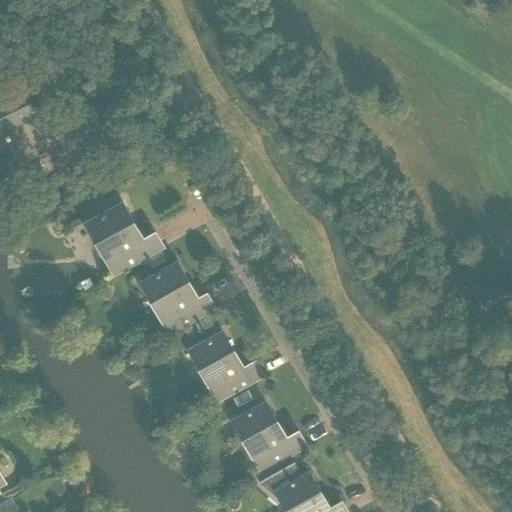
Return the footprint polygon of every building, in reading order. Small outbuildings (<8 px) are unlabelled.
[(3,133),(37,116),(24,89),(0,100),(0,176),(19,168),(3,133)] [(131,218),(123,203),(86,223),(115,274),(163,247),(155,232),(140,240),(128,219),(131,218)] [(161,251),(147,259),(152,267),(166,259),(161,251)] [(186,277),(178,262),(141,282),(170,333),(215,308),(207,293),(195,300),(183,278),(186,277)] [(90,277),(82,281),(87,289),(95,285),(90,277)] [(208,316),(195,323),(200,331),(213,324),(208,316)] [(190,349),(218,400),(263,375),(255,360),(243,367),(223,331),(190,349)] [(247,390),(234,398),(238,406),(252,398),(247,390)] [(266,401),(233,420),(261,471),(307,446),(298,431),(286,437),(266,401)] [(347,511),(341,501),(329,508),(309,472),(302,476),(294,461),(260,480),(276,490),(287,511),(347,511)] [(0,503),(0,511),(13,511),(18,509),(11,497),(0,503)]
